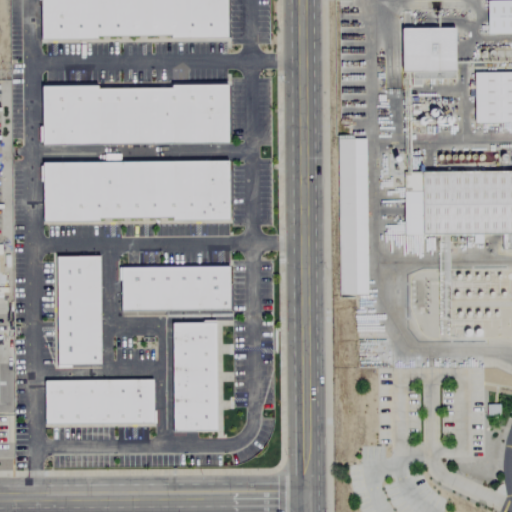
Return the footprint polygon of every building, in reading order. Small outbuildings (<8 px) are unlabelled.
[(223,0),(38,0),(38,40),(95,39),(94,37),(169,36),(169,39),(224,38),(223,0)] [(511,0),(485,1),(485,34),(511,34),(511,0)] [(452,28),(400,29),(400,72),(409,72),(409,86),(419,86),(419,79),(452,79),(452,28)] [(511,73),(471,73),(472,124),(511,123),(511,73)] [(225,144),(224,85),(169,86),(169,89),(95,90),(95,86),(40,87),(40,127),(37,127),(37,143),(40,143),(40,146),(225,144)] [(363,139),(335,139),(337,295),(365,295),(363,139)] [(226,161),(227,220),(170,221),(170,218),(95,219),(95,221),(41,222),(40,163),(226,161)] [(511,172),(401,173),(402,236),(499,235),(500,250),(511,250),(511,172)] [(98,365),(55,365),(54,257),(97,257),(98,365)] [(117,268),(226,267),(226,311),(118,312),(117,268)] [(212,323),(169,323),(170,433),(213,432),(212,323)] [(150,380),(151,423),(43,425),(42,382),(150,380)]
